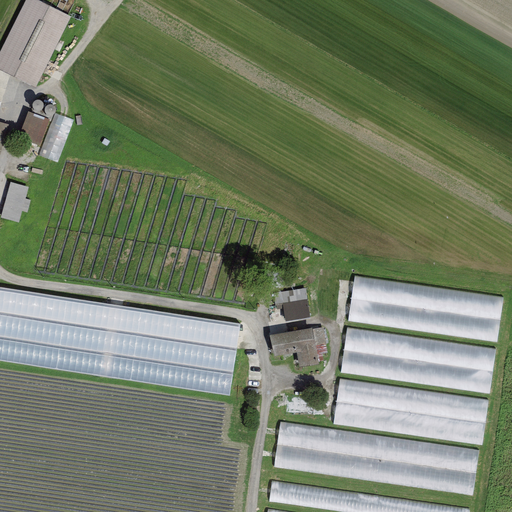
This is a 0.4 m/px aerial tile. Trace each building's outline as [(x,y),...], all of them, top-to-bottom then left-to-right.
[(71,17),(36,0),(26,0),(0,52),(0,70),(35,88),(71,17)] [(43,106),(43,105),(42,103),(41,102),(40,101),(38,101),(36,101),(35,102),(33,103),(33,105),(32,107),(33,108),(34,110),(35,111),(37,111),(39,111),(41,111),(42,109),(43,108),(43,106)] [(55,110),(55,109),(54,107),(53,106),(52,105),(50,105),(49,105),(47,106),(46,107),(45,109),(45,111),(45,113),(46,114),(48,115),(50,116),(51,115),(53,115),(54,114),(55,112),(55,110)] [(49,119),(27,113),(19,138),(40,145),(49,119)] [(18,222),(21,211),(27,213),(30,200),(25,198),(28,187),(10,182),(1,217),(18,222)] [(499,341),(505,294),(353,276),(347,323),(499,341)] [(241,317),(0,287),(0,361),(232,390),(241,317)] [(285,320),(285,321),(310,317),(305,288),(274,293),(276,305),(283,304),(285,320)] [(313,328),(269,335),(273,356),(297,352),(300,368),(319,365),(313,328)] [(341,374),(492,392),(497,346),(346,329),(341,374)] [(484,444),(490,397),(339,380),(334,427),(484,444)] [(274,471),(475,494),(480,446),(280,423),(274,471)] [(325,511),(469,511),(470,506),(271,484),(269,506),(325,511)]
